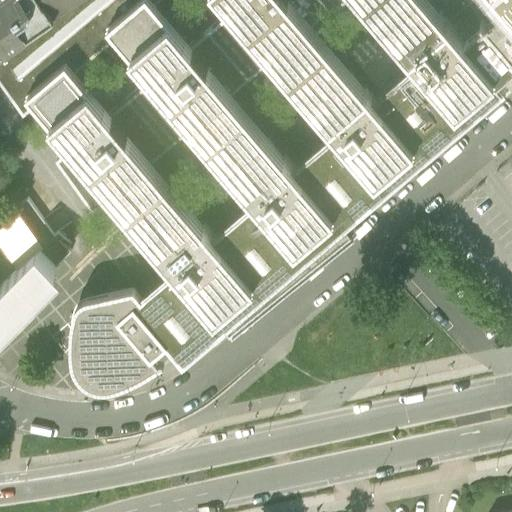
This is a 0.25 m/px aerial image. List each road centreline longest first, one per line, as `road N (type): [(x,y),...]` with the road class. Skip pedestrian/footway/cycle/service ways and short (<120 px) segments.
road 1 (unclassified): [(0,403),(97,420),(177,396),(511,119)]
road 2 (primary): [(511,395),(0,496)]
road 3 (primary): [(134,511),(511,431)]
